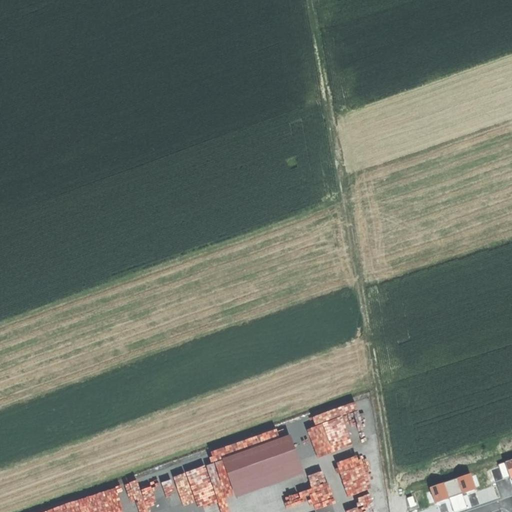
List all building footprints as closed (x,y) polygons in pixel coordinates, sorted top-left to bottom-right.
[(291,434),(223,460),(236,498),(305,473),(291,434)] [(375,436),(340,446),(357,503),(392,493),(375,436)] [(143,473),(144,477),(105,487),(109,502),(146,493),(149,504),(140,507),(141,511),(160,511),(159,507),(167,505),(169,511),(200,511),(202,511),(194,482),(203,480),(206,494),(225,489),(216,455),(143,473)] [(511,455),(503,459),(508,474),(511,472),(511,455)] [(433,501),(474,486),(468,470),(428,484),(433,501)] [(302,484),(283,490),(287,502),(306,496),(302,484)] [(339,486),(322,490),(325,509),(343,506),(339,486)] [(80,511),(78,503),(41,511),(80,511)]
